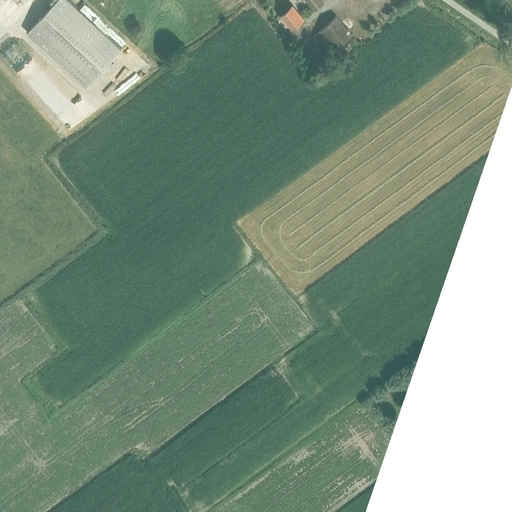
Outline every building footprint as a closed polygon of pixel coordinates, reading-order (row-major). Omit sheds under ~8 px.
[(0,0),(0,16),(17,0),(0,0)] [(69,0),(56,0),(27,32),(86,86),(122,48),(69,0)] [(323,0),(305,0),(315,10),(325,2),(323,0)] [(293,4),(280,14),(292,29),(305,18),(293,4)] [(336,15),(313,36),(329,55),(353,33),(336,15)] [(134,62),(144,69),(148,63),(139,56),(134,62)]
